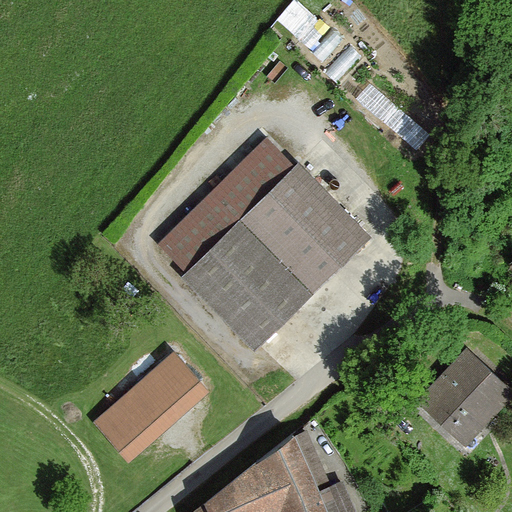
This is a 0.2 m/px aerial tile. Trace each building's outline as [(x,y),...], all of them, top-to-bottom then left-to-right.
[(363,49),(311,0),(297,0),(284,14),(343,70),(363,49)] [(424,141),(436,125),(374,83),(362,99),(424,141)] [(185,276),(255,350),(261,345),(370,240),(298,165),(294,168),(268,140),(164,240),(192,270),(189,273),(185,276)] [(511,385),(468,344),(417,398),(465,443),(511,393),(511,385)] [(208,384),(173,346),(93,419),(127,457),(208,384)] [(357,511),(343,478),(320,483),(294,424),(189,505),(192,511),(264,511),(279,505),(282,511),(357,511)]
